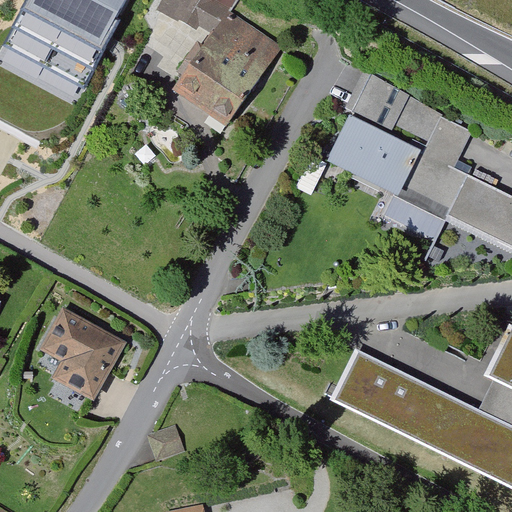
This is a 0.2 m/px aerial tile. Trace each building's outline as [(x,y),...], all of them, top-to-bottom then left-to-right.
[(31,0),(9,44),(85,84),(128,0),(31,0)] [(280,53),(196,0),(176,0),(169,13),(216,43),(179,102),(228,133),(280,53)] [(468,136),(442,122),(423,160),(351,124),(327,165),(396,200),(444,224),(447,218),(511,250),(511,197),(511,201),(453,172),(468,136)] [(122,350),(66,319),(47,354),(71,367),(61,384),(93,402),(122,350)] [(511,337),(491,379),(500,384),(483,419),(361,357),(337,405),(511,493),(511,337)] [(151,438),(161,465),(189,454),(179,428),(151,438)]
